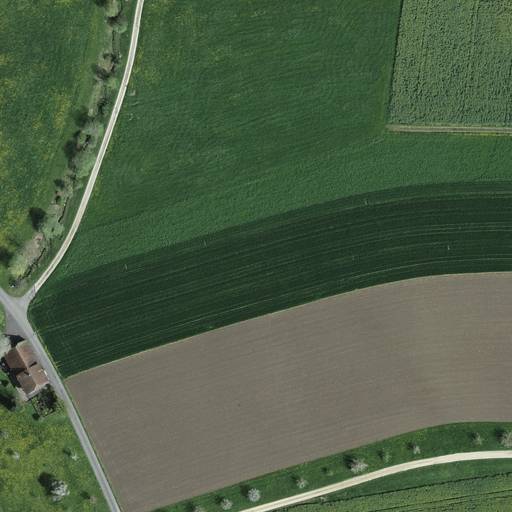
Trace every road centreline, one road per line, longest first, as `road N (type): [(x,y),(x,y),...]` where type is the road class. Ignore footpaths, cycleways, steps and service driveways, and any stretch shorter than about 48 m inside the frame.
road 1 (track): [(145,0),(87,188),(17,307)]
road 2 (track): [(511,457),(468,456),(209,511)]
road 3 (unclassified): [(0,284),(80,410),(115,511)]
road 4 (track): [(511,130),(384,130)]
